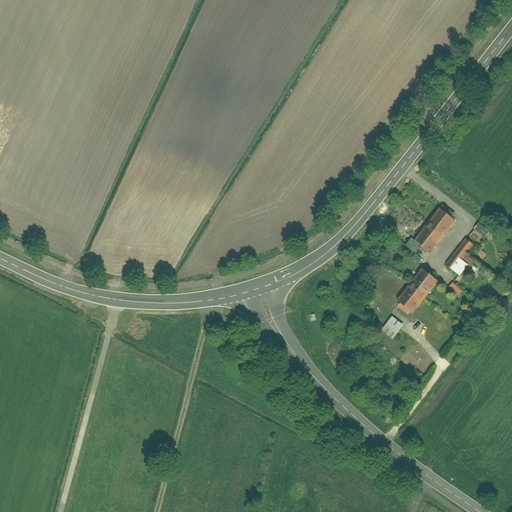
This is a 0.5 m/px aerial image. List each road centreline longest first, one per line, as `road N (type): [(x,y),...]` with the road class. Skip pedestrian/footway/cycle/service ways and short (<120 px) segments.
road 1 (secondary): [(259,288),(292,276),(340,241),(511,29)]
road 2 (tertiary): [(466,511),(346,414),(280,335),(259,288)]
road 3 (secondary): [(0,260),(114,301),(208,301),(259,288)]
